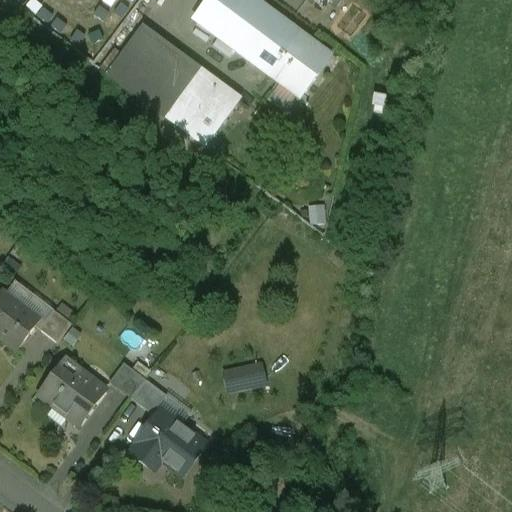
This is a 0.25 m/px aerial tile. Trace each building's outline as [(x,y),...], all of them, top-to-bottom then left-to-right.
[(327,54),(252,0),(208,0),(194,21),(294,98),(327,54)] [(216,86),(140,29),(106,75),(182,130),(216,86)] [(239,104),(216,86),(182,130),(205,149),(239,104)] [(1,294),(0,295),(0,340),(16,353),(39,323),(1,294)] [(71,326),(53,313),(39,332),(57,345),(71,326)] [(106,392),(66,362),(38,398),(78,428),(106,392)] [(233,394),(273,385),(268,362),(228,371),(233,394)] [(145,382),(123,366),(109,385),(130,401),(145,382)] [(166,398),(145,382),(130,401),(151,417),(166,398)] [(206,448),(159,413),(136,444),(137,445),(129,456),(144,468),(153,457),(182,479),(206,448)]
